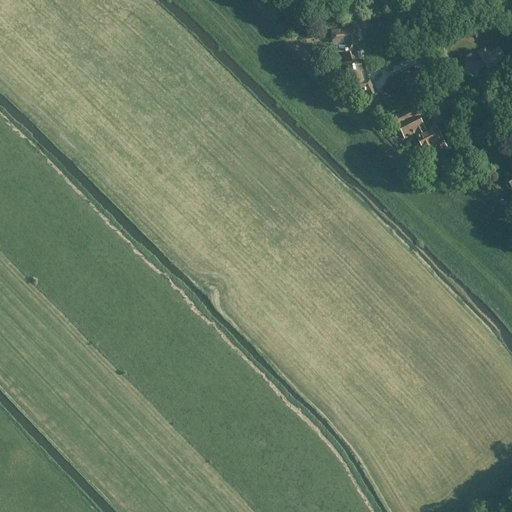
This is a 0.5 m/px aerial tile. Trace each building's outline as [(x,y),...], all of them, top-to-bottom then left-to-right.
[(323,24),(318,16),(312,20),(317,28),(323,24)] [(358,28),(331,31),(333,47),(337,46),(337,45),(347,45),(348,51),(346,51),(346,53),(345,54),(348,65),(343,67),(347,82),(353,80),(357,95),(366,92),(369,98),(377,94),(370,79),(364,82),(363,81),(365,81),(360,61),(357,62),(355,53),(360,52),(358,28)] [(481,72),(486,68),(488,71),(496,65),(496,64),(504,59),(498,49),(493,53),(492,52),(491,52),(491,51),(488,53),(485,48),(477,53),(482,61),(476,65),(467,62),(466,63),(467,63),(464,77),(478,81),(481,72)] [(437,58),(426,63),(429,71),(440,66),(437,58)] [(492,76),(481,83),(485,90),(496,83),(492,76)] [(427,96),(439,90),(444,87),(440,80),(423,88),(427,96)] [(384,119),(377,123),(381,131),(397,123),(405,138),(416,133),(419,140),(428,158),(437,153),(436,153),(446,148),(436,127),(426,132),(418,117),(424,115),(419,105),(395,118),(394,116),(384,121),(384,119)]
